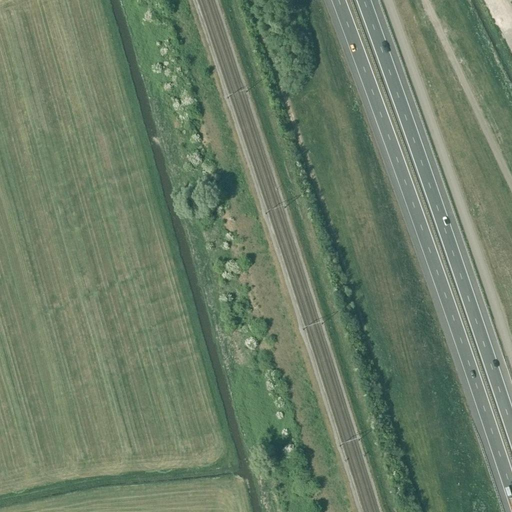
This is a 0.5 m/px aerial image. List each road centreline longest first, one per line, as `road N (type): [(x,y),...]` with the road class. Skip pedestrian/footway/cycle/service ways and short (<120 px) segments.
road 1 (motorway): [(337,0),(511,494)]
road 2 (motorway): [(511,432),(362,0)]
road 3 (unclassified): [(511,361),(386,0)]
